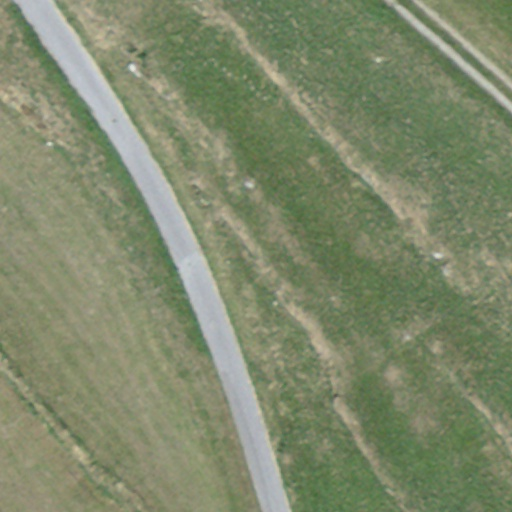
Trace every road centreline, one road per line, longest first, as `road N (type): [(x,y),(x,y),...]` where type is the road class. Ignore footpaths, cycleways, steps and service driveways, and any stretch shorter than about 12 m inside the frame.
road 1 (track): [(276,511),(180,240),(117,122),(36,0)]
road 2 (track): [(393,0),(511,104)]
